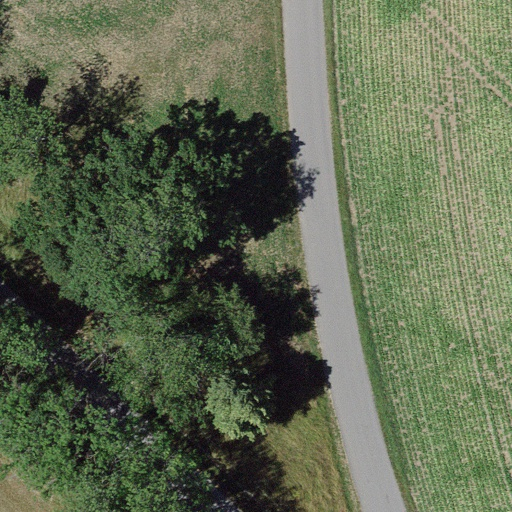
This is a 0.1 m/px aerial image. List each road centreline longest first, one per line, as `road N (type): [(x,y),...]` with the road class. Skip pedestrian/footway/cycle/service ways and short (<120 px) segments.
road 1 (unclassified): [(304,0),(329,280),(385,511)]
road 2 (unclassified): [(0,295),(216,511)]
